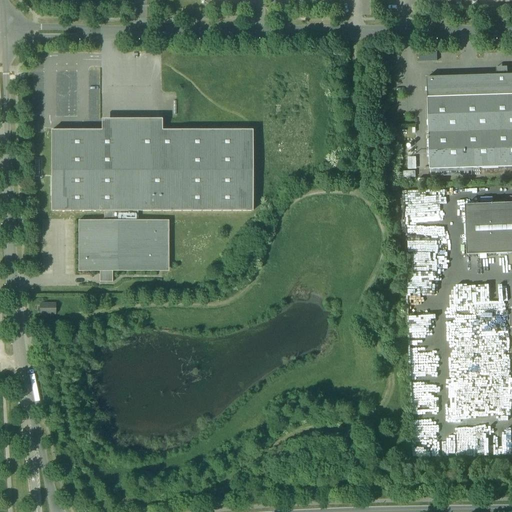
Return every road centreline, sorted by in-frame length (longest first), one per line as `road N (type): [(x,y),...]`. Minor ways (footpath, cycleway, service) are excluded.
road 1 (unclassified): [(0,33),(511,38)]
road 2 (unclassified): [(0,70),(22,398),(44,511)]
